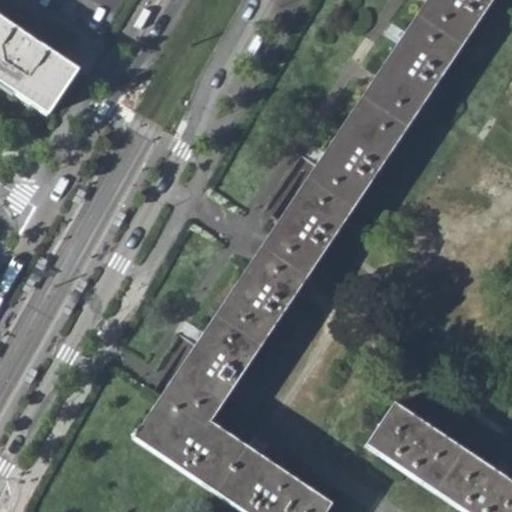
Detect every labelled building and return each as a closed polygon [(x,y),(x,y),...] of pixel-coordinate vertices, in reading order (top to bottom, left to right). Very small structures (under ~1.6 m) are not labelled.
[(159,401),(133,440),(242,511),(330,511),(334,507),(210,425),(369,188),(493,0),(427,0),(271,234),(159,401)] [(152,14),(144,9),(134,27),(138,29),(141,32),(152,14)] [(0,86),(46,117),(74,74),(37,48),(42,42),(23,29),(19,36),(0,23),(0,86)] [(246,56),(254,60),(264,41),(260,39),(256,37),(246,56)] [(85,192),(79,189),(71,205),(77,208),(85,192)] [(109,228),(116,231),(124,216),(118,212),(109,228)] [(47,260),(41,256),(31,273),(22,289),(29,293),(47,260)] [(61,314),(68,318),(77,301),(86,285),(80,281),(61,314)] [(22,383),(28,387),(37,371),(31,368),(22,383)] [(397,403),(367,444),(466,511),(511,511),(511,482),(422,420),(397,403)]
